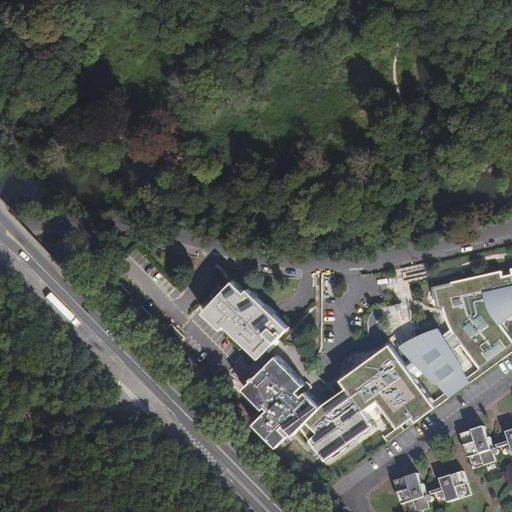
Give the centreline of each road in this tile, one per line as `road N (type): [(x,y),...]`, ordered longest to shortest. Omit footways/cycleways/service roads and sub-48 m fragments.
road 1 (residential): [(511,230),(391,257),(308,265),(131,225),(0,226)]
road 2 (secondary): [(0,229),(279,511)]
road 3 (residential): [(363,511),(363,487),(511,380)]
